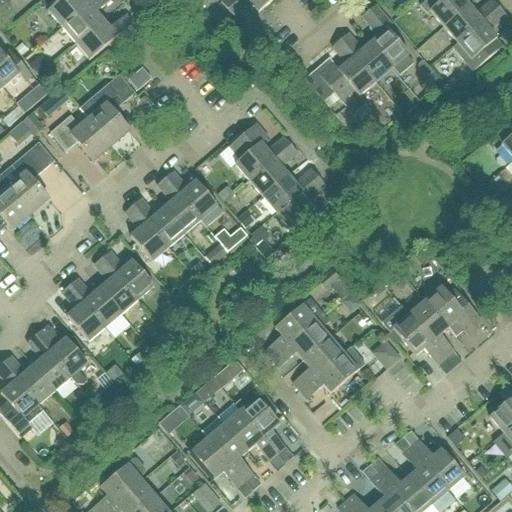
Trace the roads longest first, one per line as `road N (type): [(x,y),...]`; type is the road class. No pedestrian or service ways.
road 1 (residential): [(0,342),(25,318),(40,274),(77,218),(154,159),(218,132),(169,83)]
road 2 (residential): [(343,466),(401,415),(447,400),(511,339)]
road 3 (residential): [(343,466),(254,359)]
